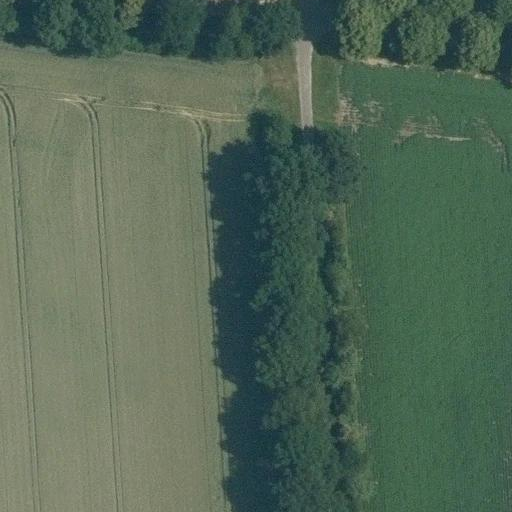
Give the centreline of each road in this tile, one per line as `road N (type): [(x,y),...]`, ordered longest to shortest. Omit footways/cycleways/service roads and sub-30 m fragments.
road 1 (residential): [(301,19),(329,511)]
road 2 (residential): [(511,45),(301,19)]
road 3 (residential): [(301,19),(150,0)]
